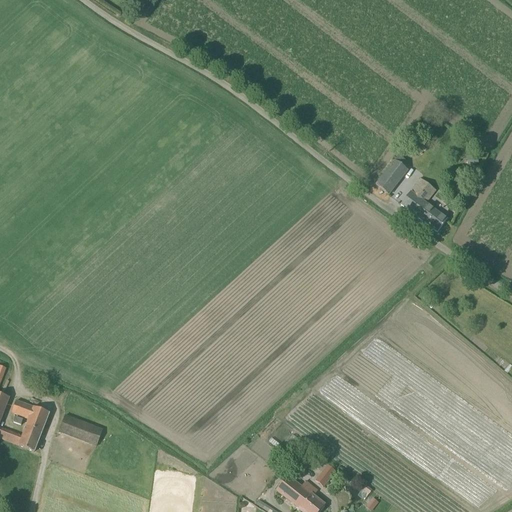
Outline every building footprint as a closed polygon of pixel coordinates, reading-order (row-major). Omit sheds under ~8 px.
[(468,166),(478,164),(476,155),(466,157),(468,166)] [(408,171),(403,168),(394,161),(375,186),(388,196),(408,171)] [(435,191),(419,180),(400,206),(437,233),(447,221),(425,204),(435,191)] [(0,421),(9,398),(0,394),(0,421)] [(28,420),(22,436),(18,447),(34,453),(49,414),(16,401),(11,413),(28,420)] [(65,415),(58,433),(96,448),(103,430),(65,415)] [(16,418),(14,424),(21,426),(23,420),(16,418)] [(276,452),(268,461),(277,469),(285,459),(276,452)] [(327,466),(315,481),(323,488),(335,472),(327,466)] [(287,476),(275,491),(301,511),(318,511),(324,506),(313,497),(318,492),(305,482),(301,488),(287,476)] [(365,486),(362,490),(369,495),(372,491),(365,486)] [(372,499),(365,508),(370,511),(371,511),(378,503),(372,499)]
